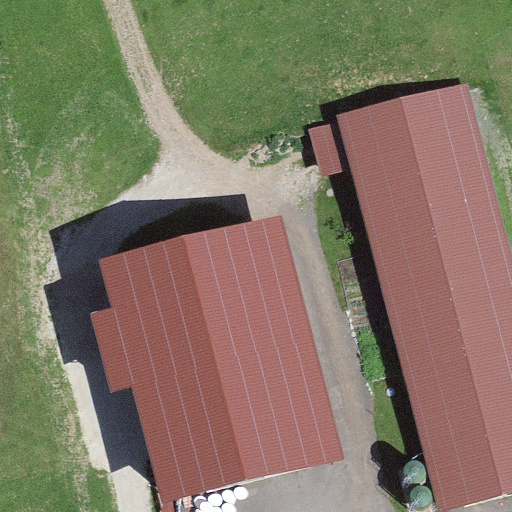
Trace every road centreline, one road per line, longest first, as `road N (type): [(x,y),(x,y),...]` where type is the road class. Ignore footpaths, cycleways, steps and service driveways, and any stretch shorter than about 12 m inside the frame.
road 1 (track): [(132,511),(81,298),(109,216),(200,170)]
road 2 (track): [(299,219),(200,170),(154,102),(113,0)]
